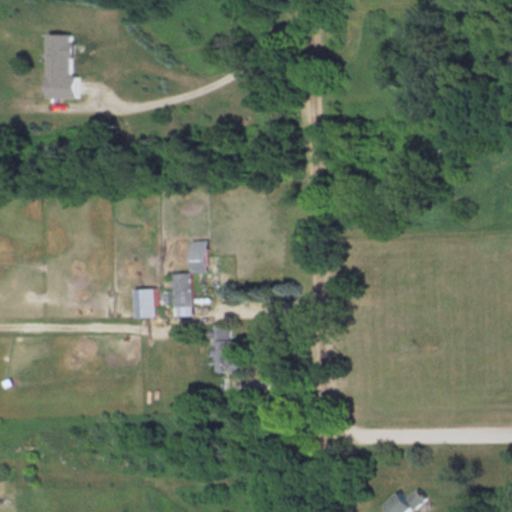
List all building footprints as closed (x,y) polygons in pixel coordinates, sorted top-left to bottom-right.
[(80,96),(81,73),(77,73),(78,32),(52,32),(51,96),(80,96)] [(194,239),(195,271),(177,272),(178,315),(197,314),(196,270),(212,270),(211,239),(194,239)] [(162,315),(162,286),(140,286),(140,315),(162,315)] [(220,325),(220,370),(247,370),(247,337),(236,337),(236,325),(220,325)] [(405,491),(383,511),(413,511),(430,496),(421,487),(411,497),(405,491)]
